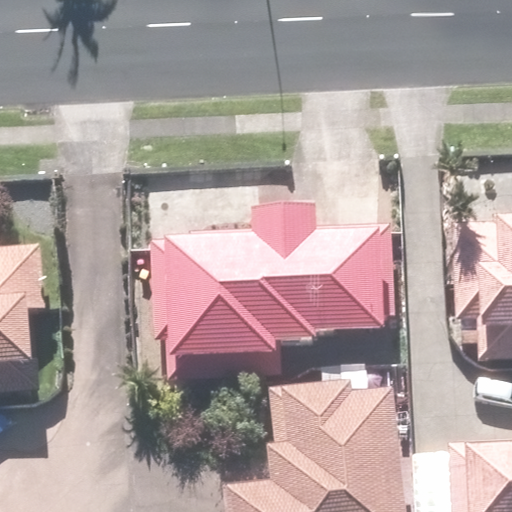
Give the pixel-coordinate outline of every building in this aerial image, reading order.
[(285,228),(186,230),(189,353),(292,351),(292,338),(409,336),(407,239),(338,240),(337,210),(285,211),(285,228)] [(511,221),(467,221),(466,359),(511,358),(511,221)] [(0,364),(57,363),(54,252),(0,253),(0,364)] [(293,485),(254,486),(254,511),(428,511),(426,386),(290,389),(293,485)] [(511,511),(511,447),(464,448),(464,511),(511,511)] [(0,511),(8,511),(12,509),(0,498),(0,511)]
